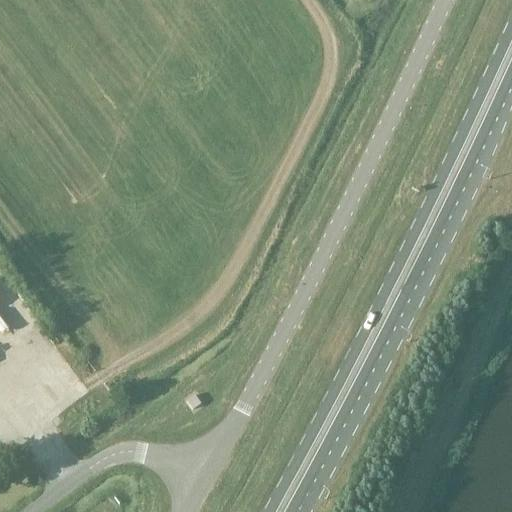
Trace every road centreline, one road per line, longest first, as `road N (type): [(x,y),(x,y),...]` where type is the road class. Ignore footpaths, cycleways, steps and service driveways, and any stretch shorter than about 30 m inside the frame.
road 1 (primary): [(511,18),(264,511)]
road 2 (unclassified): [(442,0),(205,473)]
road 3 (primary): [(286,511),(511,66)]
road 4 (unclassified): [(29,511),(112,454),(169,458),(205,473)]
